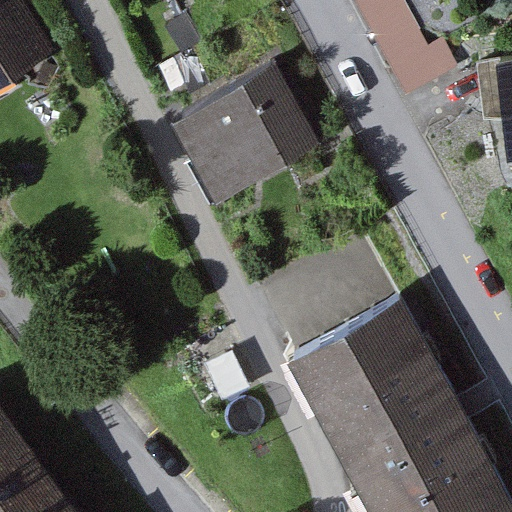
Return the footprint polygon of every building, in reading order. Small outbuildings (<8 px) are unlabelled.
[(0,0),(0,95),(66,51),(31,0),(0,0)] [(452,7),(430,16),(423,0),(384,0),(408,59),(464,37),(452,7)] [(274,61),(184,110),(198,136),(210,129),(234,172),(312,130),(274,61)] [(400,293),(296,349),(384,511),(482,511),(511,497),(400,293)] [(76,511),(0,408),(0,511),(76,511)]
